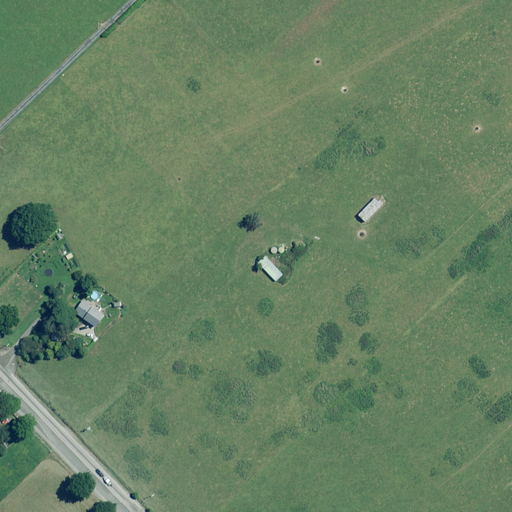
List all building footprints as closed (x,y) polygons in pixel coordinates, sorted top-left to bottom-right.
[(385,204),(378,197),(360,216),(367,222),(385,204)] [(282,233),(278,237),(284,243),(288,239),(282,233)] [(279,239),(275,235),(270,241),(273,244),(279,239)] [(284,275),(266,257),(259,264),(277,282),(284,275)] [(98,328),(108,311),(103,308),(94,301),(91,305),(84,301),(76,313),(98,328)]
